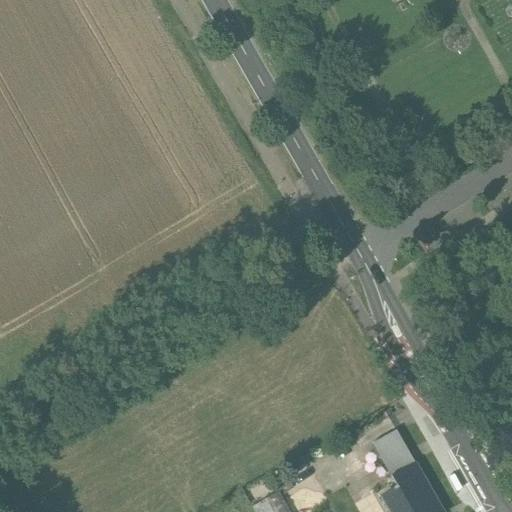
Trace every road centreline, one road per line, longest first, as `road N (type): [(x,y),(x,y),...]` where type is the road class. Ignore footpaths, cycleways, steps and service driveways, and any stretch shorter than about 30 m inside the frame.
road 1 (tertiary): [(217,0),(501,509)]
road 2 (track): [(356,252),(0,458)]
